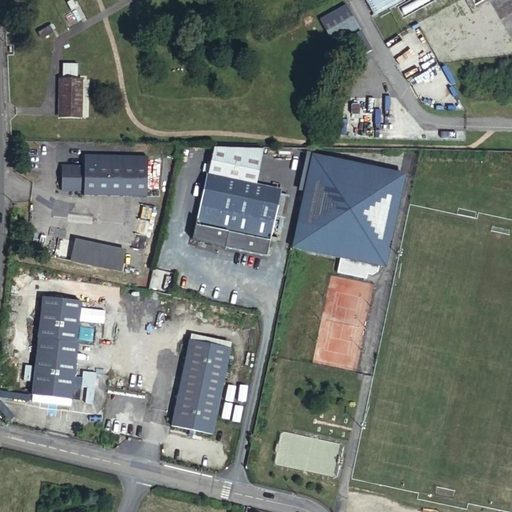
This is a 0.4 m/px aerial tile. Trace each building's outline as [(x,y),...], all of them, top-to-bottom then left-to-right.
[(365,0),(372,12),(394,0),(365,0)] [(329,41),(356,26),(343,2),(316,17),(329,41)] [(41,27),(45,34),(56,29),(52,21),(41,27)] [(349,32),(360,52),(368,47),(357,28),(349,32)] [(62,62),(62,74),(77,75),(77,62),(62,62)] [(454,77),(447,67),(443,67),(450,80),(454,77)] [(81,76),(58,75),(57,114),(79,114),(81,76)] [(360,102),(352,103),(353,114),(361,113),(360,102)] [(208,173),(206,172),(192,237),(224,246),(224,245),(266,254),(274,213),(284,215),(288,194),(279,192),(280,188),(255,183),(263,147),(213,146),(208,173)] [(406,173),(310,150),(292,246),(341,257),(338,270),(368,276),(369,272),(373,273),(379,268),(380,266),(386,267),(406,173)] [(85,164),(62,163),(62,188),(84,188),(84,193),(147,194),(148,154),(85,153),(85,164)] [(140,215),(153,216),(154,206),(141,205),(140,215)] [(143,249),(150,221),(135,217),(129,245),(143,249)] [(75,238),(71,258),(120,268),(124,249),(75,238)] [(84,302),(45,298),(33,397),(72,402),(81,345),(78,344),(81,322),(83,309),(84,302)] [(83,309),(81,322),(106,325),(107,313),(83,309)] [(230,345),(190,337),(171,424),(211,433),(230,345)] [(242,511),(245,504),(238,502),(234,511),(242,511)]
